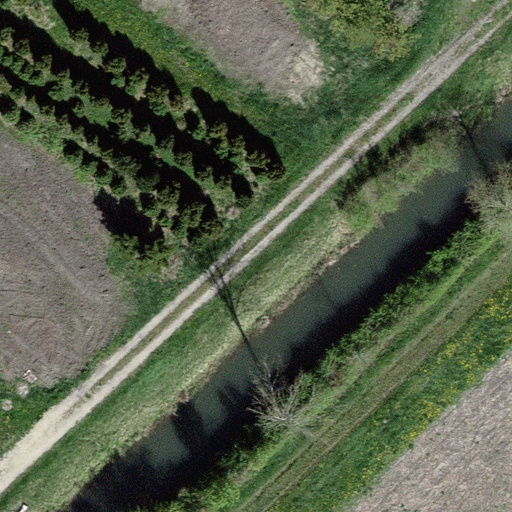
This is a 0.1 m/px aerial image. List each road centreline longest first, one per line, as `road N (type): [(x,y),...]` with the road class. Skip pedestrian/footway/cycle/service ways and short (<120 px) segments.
road 1 (track): [(0,484),(511,8)]
road 2 (track): [(216,511),(504,247)]
